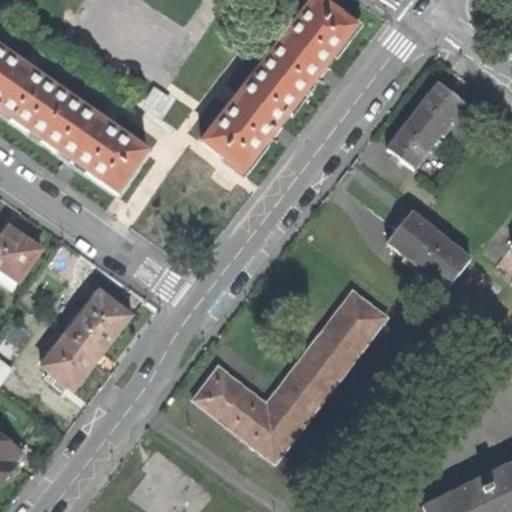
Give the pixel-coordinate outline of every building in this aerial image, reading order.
[(200,145),(240,176),(270,138),(273,141),(276,136),(279,131),(277,129),(319,76),(321,78),(325,74),(328,70),(326,67),(355,30),(315,1),(287,35),(284,33),(274,45),(277,49),(240,95),(236,93),(226,105),(230,108),(200,145)] [(114,201),(142,161),(106,135),(107,131),(94,122),(92,125),(29,80),(31,77),(18,68),(16,71),(0,59),(0,122),(1,121),(64,164),(62,167),(67,170),(74,175),(76,173),(114,201)] [(402,160),(414,170),(465,104),(452,93),(439,83),(389,149),(402,160)] [(447,292),(472,261),(412,214),(400,230),(387,246),(447,292)] [(0,272),(0,284),(13,293),(42,253),(24,240),(9,230),(0,242),(0,272)] [(391,317),(356,291),(270,404),(222,368),(209,385),(196,402),(278,466),(391,317)] [(114,340),(132,319),(100,295),(65,338),(95,362),(114,340)] [(53,339),(60,344),(41,368),(51,375),(49,377),(57,383),(58,381),(72,392),(85,375),(95,362),(65,338),(58,333),(53,339)] [(0,382),(10,369),(0,360),(0,382)] [(0,483),(1,482),(15,464),(12,462),(20,453),(0,438),(0,483)] [(511,511),(511,466),(426,509),(427,511),(511,511)]
